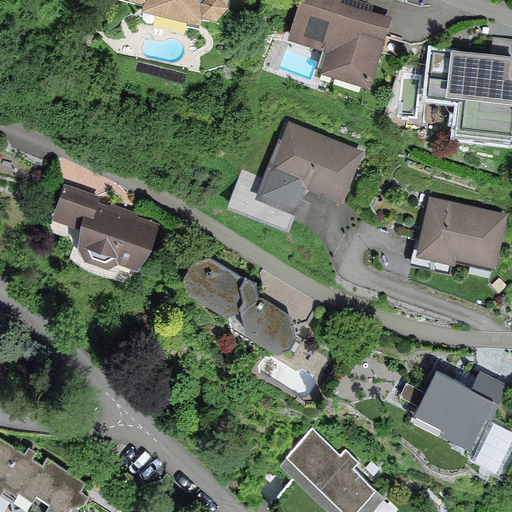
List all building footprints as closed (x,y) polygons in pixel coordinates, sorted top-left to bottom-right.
[(209,15),(212,0),(130,0),(129,4),(178,17),(180,8),(209,15)] [(290,0),(280,32),(321,45),(314,66),(360,80),(380,16),(330,0),(290,0)] [(470,53),(422,48),(416,92),(457,97),(453,128),(503,135),(511,61),(511,51),(471,47),(470,53)] [(357,155),(285,123),(265,168),(337,200),(357,155)] [(52,184),(42,215),(72,225),(63,250),(131,274),(151,220),(52,184)] [(497,215),(424,196),(411,246),(485,264),(497,215)] [(249,289),(202,260),(185,265),(175,280),(180,295),(225,322),(221,329),(265,356),(278,335),(275,318),(243,298),(249,289)] [(432,378),(409,421),(459,448),(492,386),(472,375),(462,394),(432,378)] [(309,426),(271,461),(317,511),(351,511),(371,494),(309,426)] [(0,511),(74,511),(83,498),(0,444),(0,511)]
